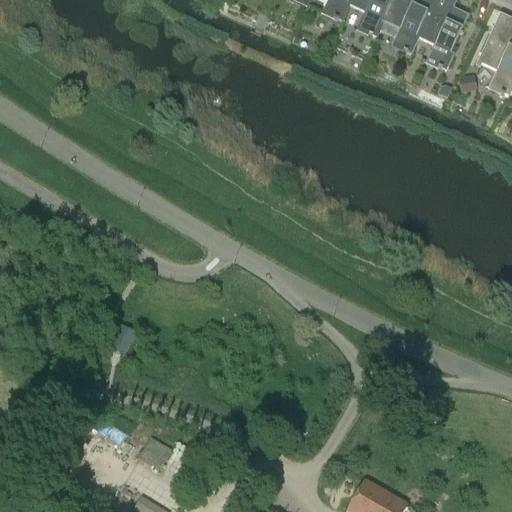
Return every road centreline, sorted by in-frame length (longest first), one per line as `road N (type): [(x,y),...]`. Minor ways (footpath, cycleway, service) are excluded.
road 1 (unclassified): [(256,268),(0,105)]
road 2 (unclassified): [(511,387),(256,268)]
road 3 (unclassified): [(256,268),(371,374)]
road 4 (unclassified): [(371,374),(511,391)]
road 5 (track): [(214,511),(262,450),(311,474)]
